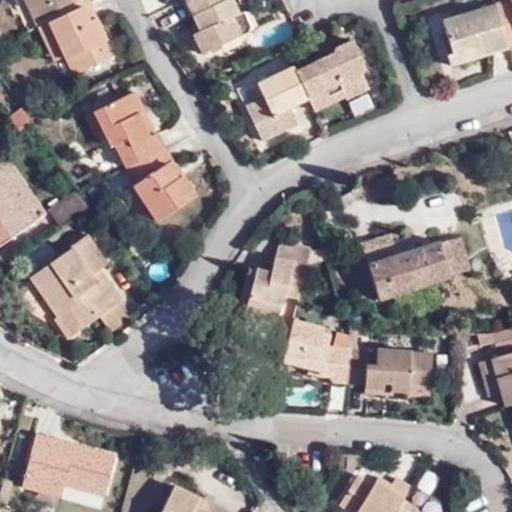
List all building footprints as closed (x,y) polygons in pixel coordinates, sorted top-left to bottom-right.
[(17,0),(11,2),(27,36),(36,32),(43,29),(28,0),(17,0)] [(28,0),(43,29),(87,7),(84,0),(28,0)] [(227,0),(225,1),(224,0),(193,0),(184,4),(199,33),(192,37),(203,59),(242,40),(232,21),(239,18),(229,0),(227,0)] [(511,3),(496,9),(509,49),(511,47),(511,3)] [(43,29),(36,32),(44,47),(54,42),(62,59),(64,63),(72,60),(78,74),(112,57),(105,42),(99,45),(94,36),(100,33),(87,7),(43,29)] [(451,69),(510,51),(509,49),(496,9),(444,26),(446,37),(442,38),(451,69)] [(232,21),(242,40),(252,36),(244,16),(239,18),(232,21)] [(105,42),(100,33),(94,36),(99,45),(105,42)] [(54,42),(44,47),(52,63),(62,59),(54,42)] [(309,101),(315,114),(344,101),(345,102),(367,91),(361,76),(365,73),(353,43),(335,51),(334,56),(327,70),(313,65),(295,73),(305,94),(309,101)] [(327,70),(334,56),(313,65),(327,70)] [(71,78),(78,74),(72,60),(64,63),(71,78)] [(295,73),(293,69),(256,88),(262,101),(245,109),(263,145),(298,128),(290,111),(287,103),(305,94),(295,73)] [(290,111),(309,101),(305,94),(287,103),(290,111)] [(115,149),(127,171),(128,170),(164,153),(155,136),(149,139),(139,118),(145,116),(135,97),(94,115),(104,134),(112,151),(115,149)] [(95,138),(104,134),(94,115),(85,118),(95,138)] [(149,139),(155,136),(145,116),(139,118),(149,139)] [(164,153),(128,170),(139,185),(134,189),(159,224),(196,199),(181,177),(177,180),(167,167),(171,164),(164,153)] [(0,155),(0,249),(43,219),(18,182),(15,186),(5,174),(10,171),(0,155)] [(181,177),(171,164),(167,167),(177,180),(181,177)] [(18,182),(10,171),(5,174),(15,186),(18,182)] [(382,302),(452,279),(439,244),(401,257),(391,230),(384,232),(386,239),(364,247),(382,302)] [(87,232),(71,244),(73,247),(30,275),(70,333),(99,313),(119,299),(122,297),(100,266),(107,261),(87,232)] [(439,244),(452,279),(472,272),(458,238),(439,244)] [(301,302),(309,269),(313,252),(280,243),(271,277),(259,274),(246,321),(279,329),(287,299),(301,302)] [(132,316),(119,299),(99,313),(111,330),(132,316)] [(296,325),(288,355),(285,366),(313,373),(324,374),(331,350),(333,341),(325,337),(326,333),(296,325)] [(511,330),(493,336),(495,346),(496,349),(511,344),(511,330)] [(493,336),(479,336),(480,348),(495,346),(493,336)] [(312,380),(334,382),(334,350),(331,350),(324,374),(313,373),(312,380)] [(334,387),(353,387),(353,356),(353,351),(334,350),(334,382),(334,387)] [(353,356),(353,387),(370,388),(370,396),(388,397),(389,381),(396,381),(397,393),(414,394),(414,386),(434,386),(435,354),(379,352),(379,368),(371,368),(371,357),(353,356)] [(501,379),(507,405),(511,403),(511,354),(487,362),(491,381),(501,379)] [(502,402),(503,407),(507,405),(501,379),(491,381),(487,362),(480,364),(492,404),(502,402)] [(50,449),(52,444),(32,438),(18,487),(22,492),(58,502),(61,489),(101,499),(112,460),(77,450),(76,456),(50,449)] [(77,450),(52,444),(50,449),(76,456),(77,450)] [(396,511),(403,502),(411,487),(398,479),(393,486),(389,492),(377,485),(376,487),(359,477),(341,507),(349,511),(396,511)] [(389,492),(393,486),(380,479),(377,485),(389,492)] [(2,482),(0,490),(0,505),(5,508),(10,486),(2,482)] [(207,511),(199,507),(203,499),(174,482),(158,511),(207,511)] [(61,489),(58,502),(94,511),(97,511),(101,499),(61,489)] [(207,511),(225,511),(203,499),(199,507),(207,511)] [(396,511),(419,511),(403,502),(396,511)]
